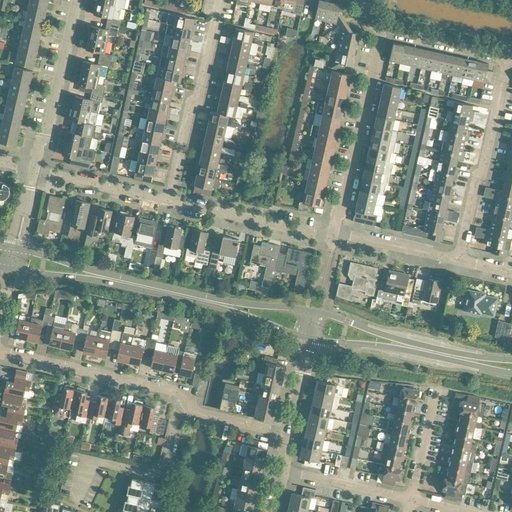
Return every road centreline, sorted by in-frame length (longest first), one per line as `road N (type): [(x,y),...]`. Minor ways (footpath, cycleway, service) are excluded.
road 1 (residential): [(334,236),(383,31)]
road 2 (residential): [(169,203),(219,0)]
road 3 (residential): [(458,260),(508,59)]
road 4 (tertiary): [(311,339),(511,374)]
road 5 (tertiary): [(511,359),(421,346),(317,311)]
road 6 (residential): [(187,404),(173,390),(0,351)]
road 7 (residential): [(74,507),(88,461),(157,474),(175,415),(187,404)]
road 8 (residential): [(33,171),(77,0)]
road 9 (residential): [(334,236),(169,203)]
road 10 (residential): [(169,203),(33,171)]
road 11 (residential): [(409,500),(282,470)]
road 12 (residential): [(383,31),(508,59)]
road 13 (residential): [(458,260),(334,236)]
